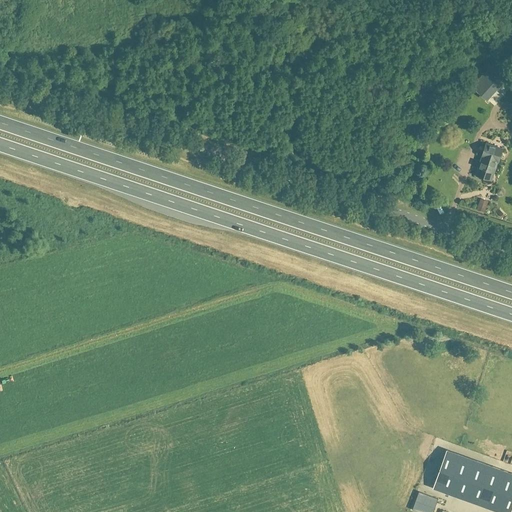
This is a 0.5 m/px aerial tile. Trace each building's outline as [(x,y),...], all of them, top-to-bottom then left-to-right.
[(504,52),(500,56),(505,60),(509,56),(504,52)] [(486,97),(511,68),(511,66),(500,56),(473,86),(486,97)] [(502,158),(503,154),(501,151),(503,147),(487,142),(482,156),(483,156),(477,174),(491,179),(499,159),(502,158)] [(480,198),(477,210),(485,212),(488,201),(480,198)] [(511,397),(495,394),(492,408),(511,412),(511,397)] [(501,511),(510,511),(511,507),(511,473),(447,450),(434,487),(501,511)] [(419,491),(412,509),(420,511),(433,511),(438,499),(419,491)]
